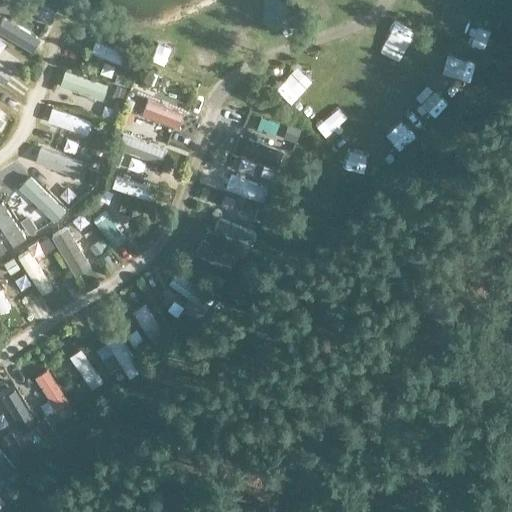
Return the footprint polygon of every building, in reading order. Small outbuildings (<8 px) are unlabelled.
[(0,22),(0,32),(32,51),(40,38),(4,16),(0,22)] [(404,49),(416,29),(393,16),(381,35),(404,49)] [(123,65),(128,54),(95,40),(90,52),(123,65)] [(438,54),(433,74),(453,79),(458,59),(438,54)] [(0,82),(3,84),(11,72),(0,64),(0,82)] [(287,67),(270,91),(283,100),(300,75),(287,67)] [(102,99),(107,83),(64,69),(59,85),(102,99)] [(409,121),(424,107),(404,87),(389,101),(409,121)] [(299,129),(327,101),(313,88),(286,116),(299,129)] [(141,113),(177,127),(182,112),(147,99),(141,113)] [(91,120),(51,107),(47,121),(87,134),(91,120)] [(383,147),(392,135),(371,118),(362,129),(383,147)] [(154,159),(159,146),(122,133),(117,145),(154,159)] [(283,150),(239,134),(232,152),(277,168),(283,150)] [(349,145),(332,149),(336,171),(353,168),(349,145)] [(83,161),(50,150),(45,164),(79,175),(83,161)] [(263,202),(268,188),(231,174),(225,188),(263,202)] [(115,175),(111,187),(153,201),(157,189),(115,175)] [(29,176),(18,187),(53,221),(65,209),(29,176)] [(25,237),(1,201),(0,202),(0,225),(13,245),(25,237)] [(104,211),(93,220),(114,247),(125,238),(104,211)] [(219,218),(214,229),(251,245),(256,234),(219,218)] [(51,235),(74,275),(90,266),(67,226),(51,235)] [(225,266),(231,255),(205,241),(199,252),(225,266)] [(51,288),(30,253),(20,259),(41,294),(51,288)] [(14,263),(2,268),(6,281),(19,277),(14,263)] [(168,283),(205,311),(214,299),(177,271),(168,283)] [(0,291),(0,313),(10,307),(0,291)] [(144,304),(131,311),(155,349),(167,341),(144,304)] [(104,341),(129,379),(142,370),(117,333),(104,341)] [(91,389),(102,382),(80,349),(68,356),(91,389)] [(56,411),(69,403),(47,369),(34,378),(56,411)] [(1,398),(22,433),(36,425),(15,390),(1,398)] [(0,474),(4,479),(16,469),(0,451),(0,474)]
